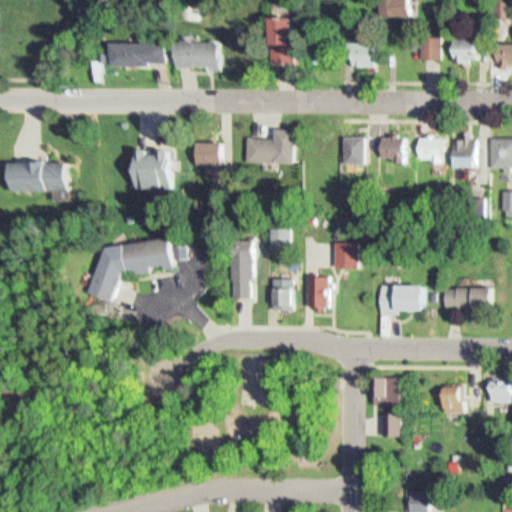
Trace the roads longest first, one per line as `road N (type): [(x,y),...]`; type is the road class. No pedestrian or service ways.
road 1 (residential): [(511,101),(0,97)]
road 2 (residential): [(511,347),(216,339)]
road 3 (residential): [(122,511),(236,494),(356,490)]
road 4 (residential): [(355,511),(356,347)]
